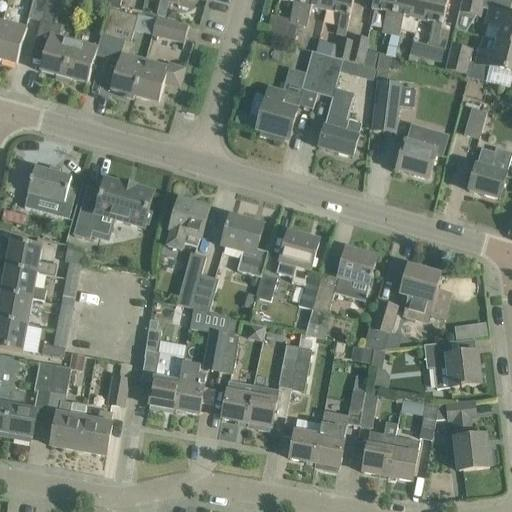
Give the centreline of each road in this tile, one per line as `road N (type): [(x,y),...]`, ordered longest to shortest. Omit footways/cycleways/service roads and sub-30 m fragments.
road 1 (residential): [(357,511),(212,486),(114,499),(0,480)]
road 2 (tertiary): [(511,255),(197,163)]
road 3 (tertiary): [(197,163),(0,110)]
road 4 (residential): [(197,163),(245,0)]
